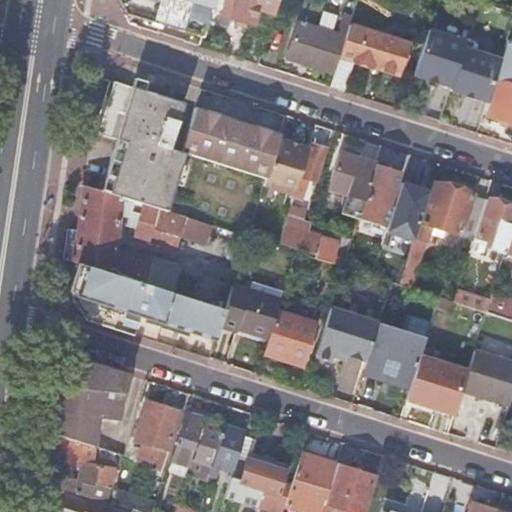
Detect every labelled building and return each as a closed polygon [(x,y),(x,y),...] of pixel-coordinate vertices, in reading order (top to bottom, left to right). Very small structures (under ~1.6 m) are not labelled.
[(213,0),(129,0),(129,3),(206,25),(213,0)] [(226,16),(232,18),(236,0),(226,0),(223,11),(226,16)] [(267,36),(278,0),(236,0),(232,18),(253,24),(250,32),(266,37),(267,36)] [(511,10),(487,3),(485,2),(480,17),(495,22),(491,33),(507,38),(511,24),(511,22),(511,10)] [(287,57),(334,71),(347,29),(341,27),(338,35),(298,23),(287,57)] [(347,29),(334,71),(329,87),(345,91),(353,60),(399,74),(409,44),(349,24),(347,29)] [(511,42),(506,40),(494,79),(499,80),(488,115),(511,122),(511,42)] [(439,59),(427,95),(463,107),(471,83),(480,86),(484,74),(439,59)] [(115,137),(123,140),(139,89),(115,81),(98,132),(115,137)] [(106,192),(164,210),(183,152),(181,152),(185,138),(172,134),(182,103),(139,89),(123,140),(106,192)] [(195,108),(185,138),(181,152),(183,152),(266,179),(280,135),(195,108)] [(115,137),(97,189),(106,192),(123,140),(115,137)] [(381,145),(367,141),(361,160),(339,153),(327,188),(364,200),(376,159),(381,145)] [(308,151),(298,181),(302,182),(304,178),(315,181),(325,148),(310,143),(308,151)] [(376,159),(364,200),(386,207),(397,171),(388,168),(389,163),(376,159)] [(417,221),(412,238),(429,244),(434,227),(458,235),(471,194),(433,182),(420,222),(417,221)] [(75,262),(171,293),(174,274),(113,255),(117,223),(127,226),(125,231),(131,233),(130,237),(174,250),(185,217),(164,210),(106,192),(97,189),(83,185),(77,231),(73,259),(72,261),(75,262)] [(399,225),(382,279),(390,281),(397,284),(404,264),(401,263),(422,199),(402,192),(393,217),(396,218),(394,223),(399,225)] [(458,235),(472,239),(473,236),(484,198),(471,194),(458,235)] [(309,200),(294,195),(288,214),(304,219),(309,200)] [(511,207),(484,198),(473,236),(486,240),(484,245),(504,251),(511,226),(511,207)] [(285,225),(279,243),(316,254),(315,258),(336,265),(338,259),(333,258),(334,252),(338,241),(285,225)] [(73,259),(77,231),(67,229),(63,257),(73,259)] [(472,239),(471,240),(484,245),(486,240),(473,236),(472,239)] [(339,237),(338,241),(334,252),(342,255),(346,239),(339,237)] [(404,264),(397,284),(409,288),(421,252),(409,248),(404,264)] [(315,258),(295,252),(283,290),(293,293),(302,266),(326,273),(328,269),(341,273),(343,267),(336,265),(315,258)] [(171,293),(75,262),(70,281),(72,281),(69,290),(86,320),(133,335),(139,316),(215,340),(220,325),(224,310),(171,293)] [(397,284),(390,281),(384,300),(382,307),(413,317),(410,325),(428,331),(430,323),(436,305),(438,297),(434,296),(409,288),(397,284)] [(232,287),(224,310),(220,325),(235,330),(235,333),(266,342),(276,311),(282,293),(250,282),(246,292),(232,287)] [(511,300),(491,294),(486,312),(511,319),(511,300)] [(436,305),(430,323),(446,328),(451,310),(436,305)] [(377,322),(330,307),(315,355),(331,360),(332,355),(334,350),(346,354),(365,360),(377,322)] [(466,307),(465,312),(463,317),(481,323),(484,312),(466,307)] [(266,342),(263,354),(301,366),(315,323),(276,311),(266,342)] [(334,350),(332,355),(344,359),(346,354),(334,350)] [(467,370),(461,390),(508,405),(511,392),(511,361),(473,350),(467,370)] [(420,355),(406,400),(453,414),(461,390),(467,370),(420,355)] [(55,385),(48,432),(56,435),(83,444),(93,447),(97,419),(118,422),(122,395),(124,395),(129,375),(128,374),(86,361),(55,385)] [(142,448),(149,451),(163,407),(146,402),(134,440),(143,443),(142,448)] [(163,407),(149,451),(156,453),(157,448),(167,451),(179,412),(163,407)] [(189,466),(202,419),(190,415),(186,430),(181,429),(172,460),(189,466)] [(203,472),(208,473),(223,426),(207,421),(194,460),(205,464),(203,472)] [(223,426),(208,473),(214,475),(216,467),(227,470),(240,431),(223,426)] [(66,475),(64,490),(90,498),(95,484),(108,488),(113,467),(114,462),(99,460),(93,459),(94,452),(93,452),(83,450),(83,444),(56,435),(53,458),(80,462),(78,477),(66,475)] [(243,437),(233,468),(243,471),(239,482),(249,485),(256,487),(254,492),(250,504),(274,511),(281,511),(285,505),(290,486),(280,484),(284,471),(250,460),(256,441),(243,437)] [(287,511),(290,506),(308,511),(319,511),(323,502),(335,464),(300,454),(290,486),(285,505),(281,511),(287,511)] [(335,464),(323,502),(355,511),(364,511),(369,498),(376,476),(335,464)] [(233,468),(229,479),(239,482),(243,471),(233,468)] [(90,498),(112,505),(112,504),(115,491),(116,490),(108,488),(95,484),(90,498)] [(115,491),(112,504),(131,510),(135,497),(115,491)] [(135,497),(131,510),(139,511),(146,511),(150,502),(135,497)] [(413,511),(382,502),(378,511),(413,511)] [(495,511),(498,505),(492,503),(489,510),(469,504),(466,511),(495,511)]
